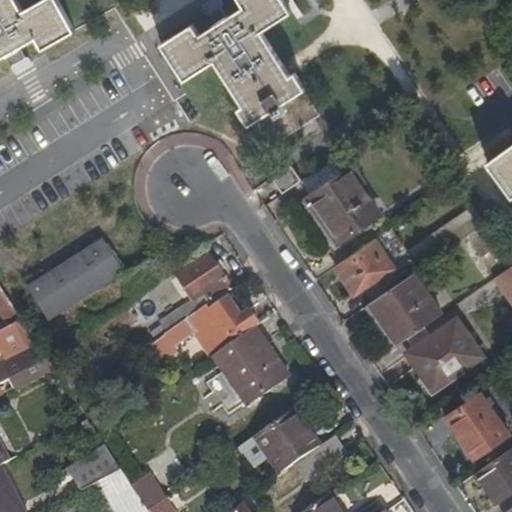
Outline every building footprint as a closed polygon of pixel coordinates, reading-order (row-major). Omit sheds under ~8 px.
[(0,0),(0,54),(2,59),(0,60),(0,109),(24,95),(17,83),(63,56),(71,69),(103,50),(104,50),(83,12),(51,30),(32,0),(0,0)] [(322,30),(303,0),(288,0),(269,13),(272,21),(256,31),(250,24),(251,17),(247,13),(229,24),(233,30),(237,32),(243,39),(226,50),(221,44),(192,61),(215,99),(244,79),(272,125),(267,130),(278,147),(281,145),(297,169),(303,166),(310,175),(350,149),(345,140),(352,136),(336,110),(338,109),(327,92),(321,95),(292,49),(322,30)] [(355,156),(313,185),(346,233),(388,204),(355,156)] [(470,208),(481,220),(493,212),(483,198),(470,208)] [(481,220),(472,227),(486,248),(507,233),(493,212),(481,220)] [(400,257),(381,228),(341,256),(361,284),(400,257)] [(415,248),(424,261),(447,245),(438,232),(415,248)] [(38,276),(57,309),(129,267),(110,234),(38,276)] [(213,298),(238,280),(216,246),(189,264),(184,267),(201,291),(191,298),(197,307),(198,308),(213,298)] [(511,261),(501,269),(511,285),(511,261)] [(375,295),(404,337),(448,305),(419,264),(375,295)] [(0,267),(0,299),(13,320),(23,315),(29,312),(0,267)] [(204,323),(221,348),(261,319),(266,315),(256,301),(247,308),(234,289),(216,302),(213,298),(198,308),(178,323),(172,327),(180,339),(204,323)] [(197,307),(191,298),(170,313),(178,323),(198,308),(197,307)] [(415,344),(435,374),(485,338),(465,309),(415,344)] [(0,327),(0,346),(33,330),(23,315),(13,320),(0,327)] [(221,348),(217,350),(246,393),(250,400),(292,371),(295,369),(261,319),(221,348)] [(180,339),(172,327),(162,334),(170,347),(180,339)] [(485,338),(435,374),(441,382),(490,345),(485,338)] [(14,373),(21,385),(63,363),(55,349),(48,339),(0,364),(0,375),(2,374),(4,379),(14,373)] [(0,393),(9,389),(4,379),(2,374),(0,375),(0,393)] [(511,415),(489,381),(454,408),(481,449),(511,428),(511,415)] [(301,456),(327,438),(300,401),(263,428),(288,466),(301,456)] [(0,465),(22,454),(0,413),(0,465)] [(301,456),(315,475),(358,447),(344,426),(327,438),(301,456)] [(75,464),(90,485),(107,476),(130,464),(116,442),(75,464)] [(511,442),(484,462),(505,494),(511,489),(511,442)] [(90,485),(75,464),(48,481),(59,501),(90,485)] [(130,464),(107,476),(127,511),(161,511),(157,504),(140,480),(130,464)] [(161,465),(140,480),(157,504),(168,496),(176,490),(161,465)] [(0,511),(20,511),(0,474),(0,511)] [(357,511),(338,485),(302,510),(303,511),(357,511)] [(178,511),(168,496),(157,504),(161,511),(178,511)] [(228,511),(263,511),(251,496),(228,511)] [(396,511),(390,502),(376,511),(396,511)]
